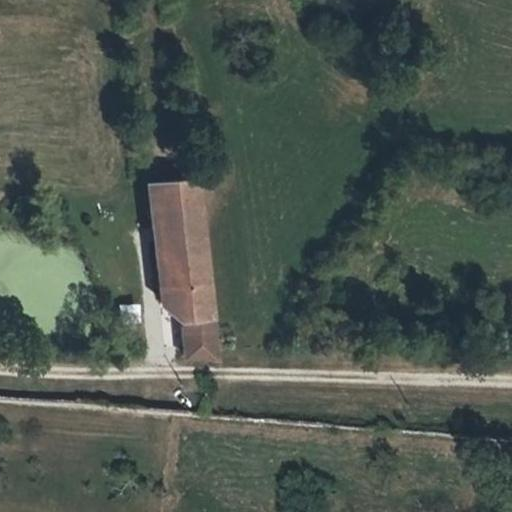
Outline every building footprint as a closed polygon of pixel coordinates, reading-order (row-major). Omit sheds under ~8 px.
[(161,303),(168,309),(177,316),(181,319),(208,317),(194,184),(148,185),(161,303)] [(171,323),(177,316),(168,309),(163,316),(171,323)] [(208,317),(181,319),(181,327),(209,324),(208,317)] [(211,342),(209,324),(181,327),(184,356),(212,357),(211,342)] [(182,414),(210,417),(212,391),(183,391),(182,414)]
